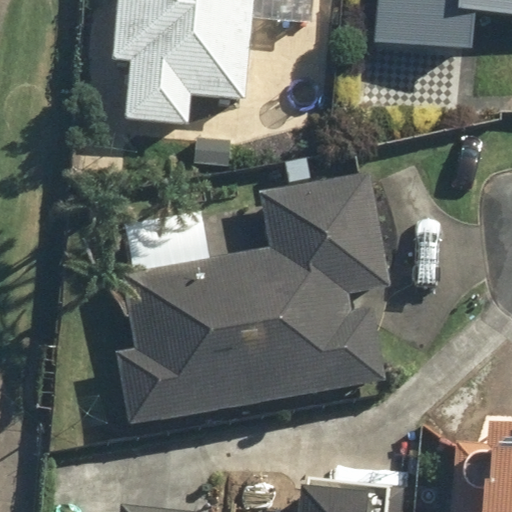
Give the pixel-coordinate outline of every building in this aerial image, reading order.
[(124,57),(118,120),(185,126),(188,98),(239,103),(247,19),(309,25),(311,0),(111,0),(107,55),(124,57)] [(511,0),(372,0),(369,44),(470,52),(472,17),(511,20),(511,0)] [(115,354),(125,421),(383,382),(371,302),(347,306),(345,296),(385,290),(367,175),(245,193),(253,251),(121,271),(133,352),(115,354)] [(450,441),(446,511),(511,511),(511,413),(481,412),(479,442),(450,441)] [(399,511),(400,501),(298,492),(296,511),(399,511)]
